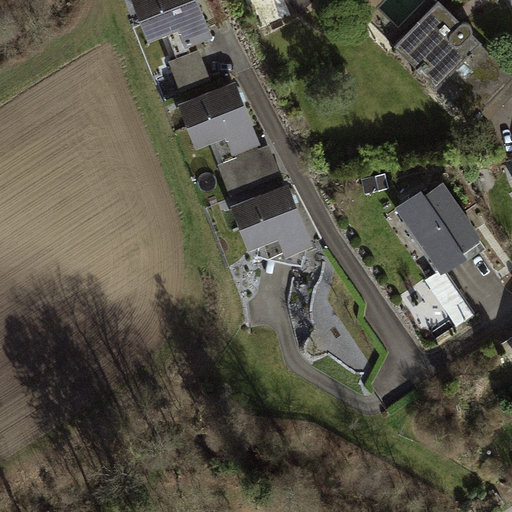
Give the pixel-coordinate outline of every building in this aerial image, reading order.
[(194,0),(135,0),(150,35),(179,24),(186,42),(208,34),(194,0)] [(439,0),(396,44),(418,65),(416,67),(420,71),(422,69),(438,85),(446,77),(480,110),(470,120),(474,123),(483,114),(481,111),(511,79),(511,74),(479,42),(480,41),(471,32),(472,30),(472,28),(471,25),(469,24),(467,22),(465,22),(463,22),(461,22),(439,0)] [(198,50),(170,61),(181,89),(209,78),(198,50)] [(234,85),(183,105),(197,142),(214,136),(227,130),(234,149),(256,141),(234,85)] [(227,130),(214,136),(224,163),(247,154),(258,181),(259,183),(281,174),(269,144),(258,147),(256,141),(234,149),(227,130)] [(219,165),(230,192),(258,181),(247,154),(224,163),(219,165)] [(420,191),(400,205),(442,266),(443,266),(463,252),(459,247),(476,235),(441,184),(424,196),(420,191)] [(235,206),(250,244),(279,232),(287,251),(308,242),(287,186),(235,206)] [(443,266),(442,266),(426,277),(458,323),(475,312),(443,266)]
